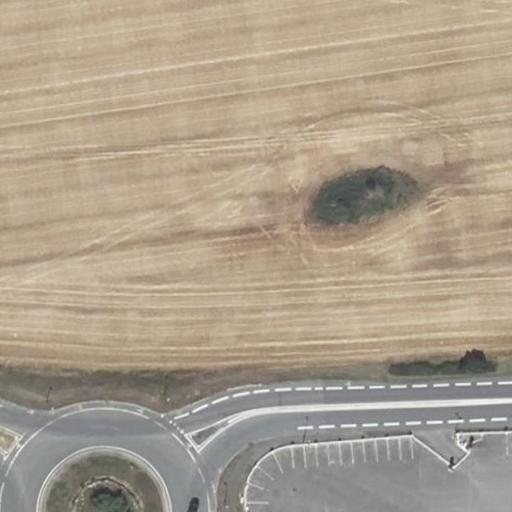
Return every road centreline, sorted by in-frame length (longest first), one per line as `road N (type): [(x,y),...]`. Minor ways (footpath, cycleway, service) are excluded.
road 1 (secondary): [(340,405),(249,399),(154,435)]
road 2 (secondary): [(193,483),(221,443),(261,422),(340,405)]
road 3 (secondary): [(511,398),(340,405)]
